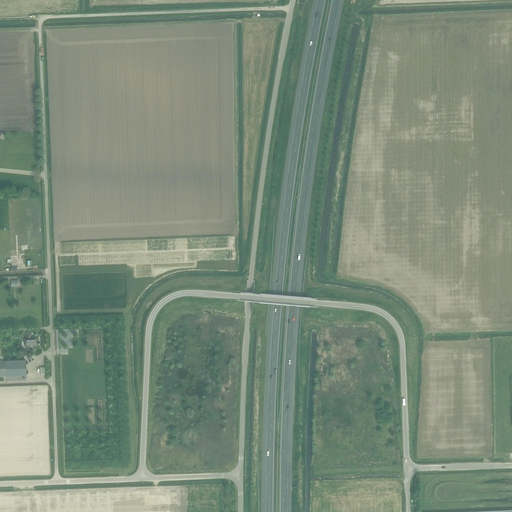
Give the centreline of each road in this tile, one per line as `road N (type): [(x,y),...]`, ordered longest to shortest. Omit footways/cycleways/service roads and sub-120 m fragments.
road 1 (unclassified): [(56,481),(39,17),(236,9)]
road 2 (residential): [(142,478),(147,335),(164,300),(187,294),(367,308),(389,317),(404,345),(406,468)]
road 3 (motorway): [(321,0),(283,236),(268,511)]
road 4 (motorway): [(283,511),(298,238),(336,0)]
road 5 (unclassified): [(240,475),(254,238),(292,0)]
